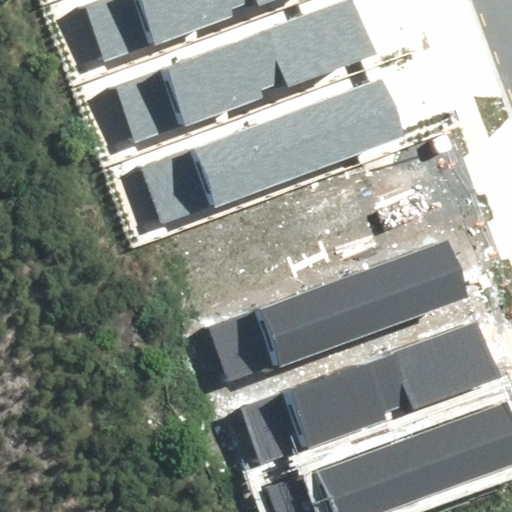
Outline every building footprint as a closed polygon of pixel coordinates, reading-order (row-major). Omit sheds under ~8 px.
[(118,0),(91,10),(112,62),(278,0),(118,0)] [(118,89),(139,141),(376,53),(357,3),(118,89)] [(146,170),(166,222),(404,134),(385,83),(146,170)] [(205,332),(226,384),(463,296),(444,246),(205,332)] [(244,412),(264,464),(502,376),(482,326),(244,412)] [(270,491),(278,511),(372,511),(511,460),(511,413),(508,403),(270,491)]
